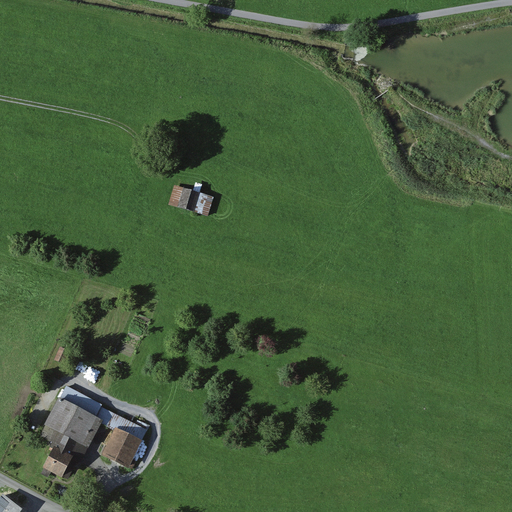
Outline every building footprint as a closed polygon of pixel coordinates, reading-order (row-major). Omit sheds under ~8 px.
[(175,212),(193,218),(199,199),(180,193),(175,212)] [(63,387),(55,402),(101,427),(110,433),(136,447),(145,431),(63,387)] [(52,449),(73,460),(80,464),(101,427),(55,402),(34,439),(52,449)] [(136,447),(110,433),(97,458),(122,472),(136,447)] [(52,449),(38,474),(59,485),(73,460),(52,449)] [(0,511),(16,511),(0,498),(0,511)]
